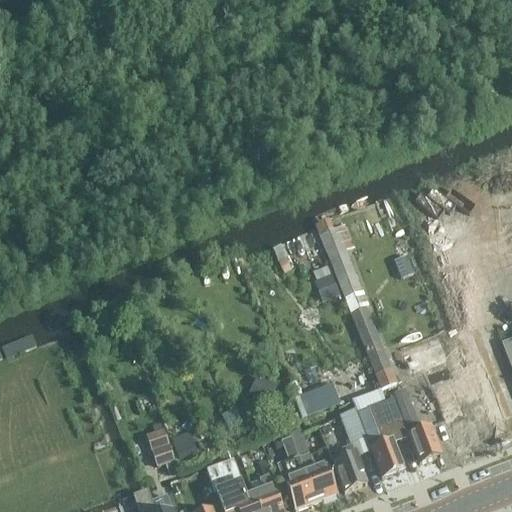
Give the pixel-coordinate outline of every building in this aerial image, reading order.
[(344,303),(362,296),(347,255),(354,252),(345,229),(344,230),(341,222),(316,231),(319,239),(344,303)] [(407,260),(395,265),(401,281),(414,276),(407,260)] [(331,277),(318,282),(326,302),(339,297),(331,277)] [(350,317),(381,391),(396,385),(365,311),(350,317)] [(108,320),(111,328),(120,329),(125,322),(121,314),(113,314),(108,320)] [(440,337),(405,349),(413,373),(448,361),(440,337)] [(135,341),(139,354),(148,351),(144,338),(135,341)] [(431,369),(438,397),(459,392),(462,404),(485,398),(474,356),(449,362),(450,364),(431,369)] [(258,380),(248,401),(266,410),(276,390),(258,380)] [(340,409),(333,388),(302,400),(296,385),(289,389),(302,424),(340,409)] [(385,390),(355,400),(358,412),(389,402),(385,390)] [(407,393),(395,398),(407,429),(419,425),(407,393)] [(369,412),(358,416),(364,432),(371,452),(382,481),(405,472),(394,445),(401,442),(408,440),(394,402),(369,412)] [(461,416),(473,445),(482,441),(470,412),(461,416)] [(356,459),(370,454),(355,415),(339,421),(351,450),(341,454),(344,463),(334,467),(345,496),(366,487),(356,459)] [(296,416),(288,421),(293,429),(301,424),(296,416)] [(459,416),(447,420),(459,451),(471,447),(459,416)] [(175,426),(167,429),(170,437),(178,434),(175,426)] [(155,437),(147,440),(158,470),(174,464),(163,434),(162,434),(159,427),(152,429),(155,437)] [(426,430),(407,437),(418,467),(442,457),(431,428),(426,430)] [(188,437),(172,442),(181,467),(197,461),(188,437)] [(289,464),(278,469),(284,485),(293,511),(302,511),(316,507),(299,461),(293,446),(291,440),(282,444),(289,464)] [(303,443),(293,446),(299,461),(316,507),(336,499),(325,470),(314,474),(303,443)] [(267,463),(260,466),(264,477),(271,474),(267,463)] [(231,464),(207,473),(216,496),(221,510),(221,511),(234,507),(236,511),(258,511),(253,499),(245,502),(240,487),(231,464)] [(180,474),(177,465),(174,466),(166,469),(170,478),(180,474)] [(254,498),(253,499),(258,511),(280,511),(270,485),(268,480),(259,484),(263,495),(254,498)] [(147,495),(133,500),(137,511),(171,511),(167,500),(152,506),(147,495)]
